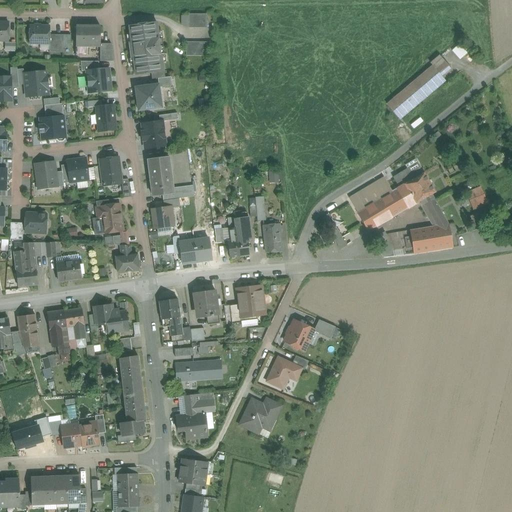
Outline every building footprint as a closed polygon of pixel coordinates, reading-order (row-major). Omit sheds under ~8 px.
[(207,14),(189,15),(189,28),(207,28),(207,14)] [(9,23),(0,23),(0,41),(8,41),(9,23)] [(157,23),(129,26),(131,43),(130,43),(132,59),(133,59),(135,69),(136,75),(151,73),(163,72),(163,71),(157,23)] [(50,26),(30,26),(29,44),(42,45),(49,45),(50,35),(50,26)] [(100,27),(76,27),(76,47),(87,47),(100,47),(100,44),(100,27)] [(5,51),(16,51),(16,42),(5,42),(5,51)] [(210,42),(186,42),(186,56),(210,56),(210,42)] [(111,44),(100,44),(100,47),(100,62),(114,62),(111,44)] [(460,44),(452,50),(460,59),(468,53),(460,44)] [(76,47),(76,56),(87,56),(87,47),(76,47)] [(433,66),(436,71),(444,64),(439,58),(431,65),(433,66)] [(99,62),(81,62),(82,72),(87,71),(99,70),(99,62)] [(436,71),(442,77),(449,70),(444,64),(436,71)] [(436,71),(433,66),(387,105),(393,112),(400,120),(445,81),(442,77),(436,71)] [(11,78),(11,88),(19,88),(17,68),(10,69),(11,78)] [(99,70),(87,71),(88,87),(89,94),(111,92),(108,69),(99,70)] [(42,72),(28,73),(24,74),(26,98),(39,97),(39,96),(45,95),(48,95),(48,91),(47,75),(46,71),(42,72)] [(163,72),(151,73),(152,80),(158,79),(165,78),(164,71),(163,71),(163,72)] [(11,78),(0,77),(0,101),(12,102),(11,88),(11,78)] [(165,78),(158,79),(158,85),(159,88),(172,86),(171,77),(165,78)] [(158,85),(135,88),(138,111),(162,108),(159,88),(158,85)] [(62,104),(44,106),(45,116),(63,114),(62,104)] [(113,106),(96,107),(99,132),(116,130),(113,106)] [(177,114),(159,116),(160,122),(162,122),(178,119),(177,114)] [(64,117),(40,119),(40,126),(39,126),(39,133),(41,133),(42,140),(56,139),(66,138),(64,117)] [(141,133),(142,141),(144,141),(145,149),(146,149),(165,146),(162,122),(160,122),(142,124),(143,133),(141,133)] [(118,158),(100,160),(103,186),(122,184),(121,180),(118,158)] [(168,158),(147,161),(152,197),(162,195),(173,194),(172,189),(168,158)] [(86,159),(66,161),(67,165),(69,183),(89,180),(86,159)] [(54,162),(34,164),(38,190),(58,188),(56,173),(54,162)] [(67,165),(61,166),(62,172),(63,184),(69,183),(67,165)] [(408,170),(393,178),(399,188),(404,186),(423,174),(418,167),(409,172),(408,170)] [(270,182),(279,182),(278,171),(270,171),(270,182)] [(423,174),(404,186),(415,205),(421,201),(426,199),(429,197),(431,196),(435,193),(432,189),(423,174)] [(128,179),(121,180),(122,184),(123,194),(123,198),(130,197),(128,179)] [(193,186),(172,189),(173,194),(162,195),(163,201),(179,199),(194,197),(193,186)] [(399,188),(357,213),(368,232),(415,205),(404,186),(399,188)] [(467,195),(470,202),(484,196),(480,189),(467,195)] [(431,196),(429,197),(426,199),(421,201),(429,215),(427,216),(433,228),(448,226),(431,196)] [(484,196),(470,202),(474,210),(488,204),(484,196)] [(263,198),(255,198),(256,207),(257,217),(257,222),(265,221),(263,198)] [(179,199),(163,201),(164,208),(171,207),(180,206),(179,199)] [(120,205),(96,208),(98,219),(103,218),(104,228),(121,226),(122,231),(123,231),(122,225),(121,225),(119,212),(121,212),(120,205)] [(164,208),(152,210),(154,229),(159,229),(170,227),(172,227),(171,215),(172,215),(171,207),(164,208)] [(46,215),(33,215),(32,214),(27,213),(26,214),(25,232),(45,233),(45,227),(46,221),(46,215)] [(347,246),(333,222),(329,214),(322,218),(340,249),(347,246)] [(248,218),(235,220),(235,222),(236,228),(237,240),(245,239),(243,228),(249,228),(248,218)] [(23,224),(11,223),(10,240),(23,241),(23,224)] [(279,225),(264,227),(264,235),(280,234),(279,225)] [(170,227),(159,229),(160,236),(171,235),(170,227)] [(236,228),(229,229),(230,241),(237,240),(236,228)] [(222,229),(215,230),(216,244),(224,243),(222,229)] [(205,232),(184,235),(186,248),(196,247),(196,246),(207,245),(205,232)] [(280,234),(264,235),(266,254),(281,252),(280,234)] [(126,235),(113,237),(114,246),(120,246),(127,246),(126,235)] [(245,239),(237,240),(240,257),(250,256),(247,240),(247,239),(245,239)] [(230,241),(227,242),(228,248),(224,248),(225,254),(229,254),(230,259),(240,257),(237,240),(230,241)] [(54,243),(46,243),(47,256),(47,258),(56,257),(54,243)] [(196,247),(186,248),(188,264),(218,260),(215,243),(207,245),(196,246),(196,247)] [(33,244),(14,244),(14,253),(16,272),(36,270),(35,257),(34,257),(33,244)] [(41,244),(33,244),(34,257),(35,257),(42,256),(41,244)] [(171,245),(164,246),(165,254),(173,252),(171,245)] [(127,246),(120,246),(121,256),(131,254),(130,246),(127,246)] [(121,256),(116,257),(118,274),(138,271),(135,254),(131,254),(121,256)] [(78,255),(63,257),(64,263),(79,261),(78,255)] [(57,264),(56,264),(59,282),(81,279),(79,261),(64,263),(57,264)] [(36,270),(16,272),(18,287),(37,285),(36,270)] [(262,286),(236,290),(238,305),(240,318),(241,318),(256,316),(265,315),(262,286)] [(215,291),(193,294),(194,305),(197,304),(199,319),(219,316),(215,291)] [(181,328),(177,300),(159,302),(162,327),(169,326),(170,338),(171,337),(172,343),(182,342),(182,341),(181,329),(181,328)] [(111,305),(94,307),(95,315),(97,326),(104,325),(106,335),(116,333),(115,332),(129,331),(126,312),(119,313),(119,311),(112,312),(111,305)] [(238,305),(230,306),(232,322),(232,324),(241,323),(241,318),(240,318),(238,305)] [(82,309),(65,311),(67,328),(74,327),(76,340),(86,339),(84,325),(82,309)] [(64,311),(47,313),(50,330),(52,348),(57,347),(57,350),(64,349),(64,347),(61,329),(67,328),(65,311),(64,311)] [(35,315),(17,318),(19,332),(19,334),(20,334),(24,348),(39,346),(37,332),(38,332),(35,315)] [(95,315),(89,316),(92,333),(97,333),(97,326),(95,315)] [(256,316),(241,318),(241,323),(242,328),(257,326),(256,316)] [(8,319),(0,319),(0,349),(3,349),(3,352),(14,351),(12,332),(10,333),(8,319)] [(335,327),(319,320),(314,330),(313,332),(330,339),(335,327)] [(314,330),(294,321),(291,328),(289,328),(286,334),(287,335),(284,342),(293,346),(294,349),(297,350),(300,349),(304,351),(313,332),(314,330)] [(190,328),(181,329),(182,341),(191,340),(190,328)] [(203,329),(190,331),(191,340),(191,342),(205,341),(203,329)] [(19,332),(12,332),(14,351),(14,356),(26,354),(24,348),(20,334),(19,334),(19,332)] [(130,338),(117,340),(119,353),(132,351),(130,338)] [(39,346),(24,348),(26,354),(40,352),(39,346)] [(64,349),(57,350),(58,355),(71,353),(70,350),(70,346),(64,347),(64,349)] [(93,346),(86,347),(88,358),(95,357),(93,346)] [(192,348),(174,349),(175,357),(193,356),(192,348)] [(54,355),(47,357),(50,368),(57,367),(54,355)] [(106,355),(95,356),(97,368),(108,366),(106,355)] [(123,391),(142,389),(138,356),(120,359),(123,391)] [(309,362),(296,356),(292,364),(302,369),(302,370),(304,371),(309,362)] [(50,369),(47,358),(42,359),(44,370),(43,371),(45,379),(52,377),(50,369)] [(292,364),(278,358),(266,382),(283,390),(289,378),(296,381),(302,370),(302,369),(292,364)] [(221,361),(175,365),(177,382),(222,379),(221,361)] [(32,381),(29,382),(27,384),(28,388),(31,390),(35,389),(36,386),(35,382),(32,381)] [(15,388),(1,392),(8,414),(21,410),(19,404),(20,404),(15,388)] [(31,390),(25,392),(29,403),(40,399),(37,388),(35,389),(31,390)] [(142,389),(123,391),(127,423),(142,421),(145,421),(142,389)] [(181,417),(203,415),(215,413),(214,402),(203,403),(202,394),(179,397),(181,417)] [(262,407),(252,403),(241,425),(257,433),(260,426),(269,430),(277,413),(265,407),(263,410),(261,409),(262,407)] [(103,415),(95,416),(96,422),(98,434),(106,433),(103,415)] [(181,417),(177,418),(178,431),(185,430),(186,440),(208,437),(207,429),(205,429),(203,415),(181,417)] [(61,421),(48,423),(52,436),(62,435),(61,427),(62,427),(61,421)] [(127,423),(121,424),(122,436),(135,434),(144,433),(142,421),(127,423)] [(96,422),(90,423),(88,426),(79,427),(82,445),(82,447),(99,444),(98,434),(96,422)] [(33,424),(20,428),(24,443),(31,440),(34,448),(46,444),(44,436),(37,438),(33,424)] [(62,427),(61,427),(62,435),(64,448),(82,445),(79,427),(79,425),(62,427)] [(135,434),(122,436),(117,436),(118,443),(136,441),(135,434)] [(207,463),(182,460),(180,471),(206,475),(207,463)] [(206,475),(180,471),(179,483),(202,486),(204,486),(206,475)] [(137,474),(117,475),(118,491),(138,490),(137,490),(137,487),(137,485),(138,485),(137,475),(138,475),(138,474),(137,474)] [(67,476),(55,477),(56,505),(68,505),(67,476)] [(79,476),(67,476),(68,505),(80,504),(80,501),(80,489),(79,476)] [(43,477),(31,478),(31,492),(32,503),(32,506),(44,505),(43,477)] [(55,477),(43,477),(44,505),(56,505),(55,477)] [(19,479),(5,480),(5,483),(6,483),(7,503),(7,505),(19,505),(20,505),(19,495),(19,494),(20,493),(20,488),(19,487),(19,479)] [(138,490),(118,491),(118,507),(118,508),(137,507),(139,507),(139,506),(138,506),(138,496),(137,496),(137,493),(137,491),(138,491),(138,490)] [(102,493),(92,493),(92,504),(103,504),(102,493)] [(202,511),(204,498),(183,495),(181,511),(202,511)]
